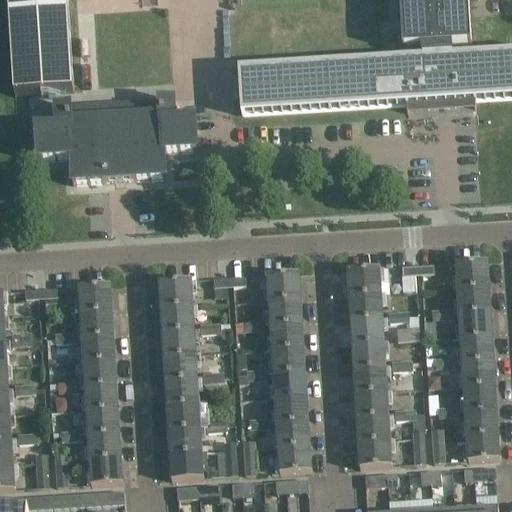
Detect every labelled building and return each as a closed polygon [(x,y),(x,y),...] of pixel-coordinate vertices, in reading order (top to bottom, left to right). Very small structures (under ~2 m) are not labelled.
[(8,0),(15,99),(73,95),(67,0),(8,0)] [(399,0),(404,63),(238,73),(241,119),(406,109),(407,116),(474,112),(474,104),(511,101),(511,56),(472,59),(469,18),(468,0),(399,0)] [(174,123),(173,102),(159,103),(159,106),(68,111),(68,108),(55,108),(56,130),(37,131),(39,165),(71,163),(72,189),(166,183),(164,157),(196,155),(194,122),(174,123)] [(457,294),(489,292),(488,266),(456,268),(457,294)] [(421,279),(434,278),(433,270),(420,271),(421,279)] [(402,280),(415,279),(415,271),(402,272),(402,280)] [(349,301),(381,299),(380,273),(348,275),(349,301)] [(269,306),(301,304),(299,278),(267,280),(269,306)] [(233,291),(246,290),(245,282),(232,282),(233,291)] [(214,292),(227,291),(227,283),(214,284),(214,292)] [(161,312),(193,311),(191,285),(159,287),(161,312)] [(81,318),(113,316),(111,290),(79,292),(81,318)] [(459,318),(491,316),(489,292),(457,294),(459,318)] [(45,303),(58,302),(57,293),(44,294),(45,303)] [(26,304),(39,303),(39,294),(26,295),(26,304)] [(351,325),(383,323),(381,299),(349,301),(351,325)] [(270,330),(302,328),(301,304),(269,306),(270,330)] [(162,337),(194,335),(193,311),(161,312),(162,337)] [(443,315),(443,324),(453,323),(453,314),(443,315)] [(433,324),(443,324),(443,315),(433,316),(433,324)] [(82,342),(114,340),(113,316),(81,318),(82,342)] [(460,343),(492,341),(491,316),(459,318),(460,343)] [(398,318),(399,327),(409,326),(408,317),(398,318)] [(389,327),(399,327),(398,318),(388,319),(389,327)] [(352,350),(384,348),(383,323),(351,325),(352,350)] [(254,327),(255,335),(265,335),(264,326),(254,327)] [(245,336),(255,335),(254,327),(244,327),(245,336)] [(272,355),(304,353),(302,328),(270,330),(272,355)] [(210,330),(211,338),(221,338),(220,329),(210,330)] [(201,339),(211,338),(210,330),(200,330),(201,339)] [(419,332),(398,333),(399,346),(420,345),(419,332)] [(164,361),(196,360),(194,335),(162,337),(164,361)] [(66,339),(66,347),(76,347),(76,338),(66,339)] [(56,348),(66,347),(66,339),(56,339),(56,348)] [(84,367),(116,365),(114,340),(82,342),(84,367)] [(462,367),(494,365),(492,341),(460,343),(462,367)] [(13,351),(23,351),(22,342),(12,343),(13,351)] [(22,342),(23,351),(33,350),(32,342),(22,342)] [(354,374),(386,372),(384,348),(352,350),(354,374)] [(274,379),(305,377),(304,353),(272,355),(274,379)] [(165,386),(197,384),(196,360),(164,361),(165,386)] [(446,364),(446,373),(456,372),(456,363),(446,364)] [(436,373),(446,373),(446,364),(436,365),(436,373)] [(85,391),(117,389),(116,365),(84,367),(85,391)] [(463,392),(495,390),(494,365),(462,367),(463,392)] [(401,367),(402,376),(412,375),(411,366),(401,367)] [(392,376),(402,376),(401,367),(391,368),(392,376)] [(0,396),(9,396),(7,371),(0,371),(0,396)] [(355,399),(387,397),(386,372),(354,374),(355,399)] [(257,376),(258,385),(268,384),(267,375),(257,376)] [(248,385),(258,385),(257,376),(247,376),(248,385)] [(275,404),(307,402),(305,377),(274,379),(275,404)] [(213,379),(214,387),(224,387),(223,378),(213,379)] [(204,388),(214,387),(213,379),(203,379),(204,388)] [(167,411),(199,408),(197,384),(165,386),(167,411)] [(69,388),(69,397),(79,396),(79,387),(69,388)] [(59,397),(69,397),(69,388),(59,388),(59,397)] [(87,416),(119,414),(117,389),(85,391),(87,416)] [(25,391),(26,399),(36,399),(35,390),(25,391)] [(465,416),(497,414),(495,390),(463,392),(465,416)] [(16,400),(26,399),(25,391),(15,391),(16,400)] [(0,421),(11,420),(9,396),(0,396),(0,421)] [(357,423),(389,421),(387,397),(355,399),(357,423)] [(277,428),(309,426),(307,402),(275,404),(277,428)] [(168,435),(200,433),(199,408),(167,411),(168,435)] [(449,413),(449,422),(459,421),(459,412),(449,413)] [(439,422),(449,422),(449,413),(439,414),(439,422)] [(88,440),(120,438),(119,414),(87,416),(88,440)] [(466,441),(498,439),(497,414),(465,416),(466,441)] [(404,416),(405,425),(415,424),(414,415),(404,416)] [(395,425),(405,425),(404,416),(394,416),(395,425)] [(0,445),(12,445),(11,420),(0,421),(0,445)] [(358,448),(390,446),(389,421),(357,423),(358,448)] [(260,425),(261,434),(271,433),(270,424),(260,425)] [(251,434),(261,434),(260,425),(250,425),(251,434)] [(278,453),(310,451),(309,426),(277,428),(278,453)] [(216,428),(217,436),(227,436),(226,427),(216,428)] [(207,437),(217,436),(216,428),(206,428),(207,437)] [(170,460),(202,458),(200,433),(168,435),(170,460)] [(72,437),(72,446),(82,445),(82,436),(72,437)] [(62,446),(72,446),(72,437),(62,437),(62,446)] [(90,465),(122,463),(120,438),(88,440),(90,465)] [(28,440),(29,448),(39,448),(38,439),(28,440)] [(498,439),(466,441),(468,467),(500,465),(498,439)] [(19,449),(29,448),(28,440),(18,440),(19,449)] [(0,470),(14,469),(12,445),(0,445),(0,470)] [(390,446),(358,448),(360,473),(392,471),(390,446)] [(310,451),(278,453),(280,478),(312,476),(310,451)] [(202,458),(170,460),(171,485),(204,483),(202,458)] [(122,463),(90,465),(91,490),(123,488),(122,463)] [(14,469),(0,470),(0,496),(15,495),(14,469)] [(474,474),(475,486),(496,485),(495,473),(474,474)] [(465,487),(475,486),(474,474),(464,475),(465,487)] [(421,490),(431,489),(430,476),(420,477),(421,490)] [(430,476),(431,489),(441,488),(440,476),(430,476)] [(366,493),(388,492),(387,479),(365,481),(366,493)] [(387,479),(388,492),(398,491),(397,479),(387,479)] [(286,486),(286,498),(308,497),(307,484),(286,486)] [(276,499),(286,498),(286,486),(276,486),(276,499)] [(233,501),(243,501),(242,488),(232,489),(233,501)] [(242,488),(243,501),(253,500),(252,488),(242,488)] [(178,505),(199,504),(199,491),(177,493),(178,505)] [(199,491),(199,504),(209,503),(209,491),(199,491)] [(115,497),(116,510),(125,509),(124,496),(115,497)] [(100,511),(108,510),(107,497),(99,498),(100,511)] [(108,510),(116,510),(115,497),(107,497),(108,510)] [(84,511),(92,511),(91,498),(83,499),(84,511)] [(92,511),(100,511),(99,498),(91,498),(92,511)] [(68,511),(76,511),(75,499),(67,500),(68,511)] [(76,511),(79,511),(84,511),(83,499),(75,499),(76,511)] [(52,511),(60,511),(59,500),(51,501),(52,511)] [(60,511),(68,511),(67,500),(59,500),(60,511)] [(36,511),(44,511),(43,501),(35,502),(36,511)] [(44,511),(52,511),(51,501),(43,501),(44,511)] [(27,511),(36,511),(35,502),(27,502),(27,511)]
